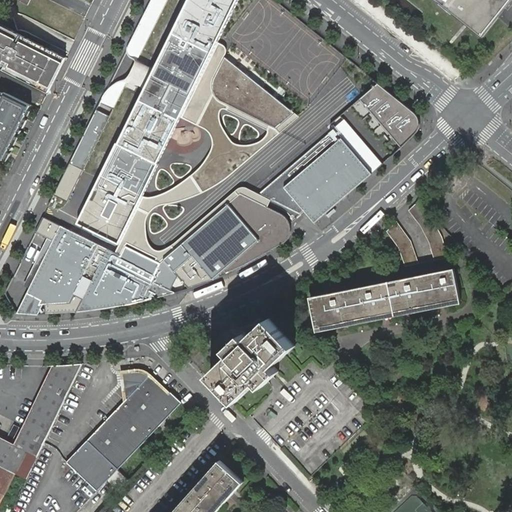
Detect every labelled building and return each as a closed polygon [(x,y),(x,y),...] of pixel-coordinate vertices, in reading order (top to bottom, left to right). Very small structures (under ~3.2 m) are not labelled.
[(189,0),(118,143),(159,163),(182,115),(216,47),(239,0),(189,0)] [(436,0),(482,37),(511,0),(436,0)] [(0,68),(49,92),(66,57),(0,24),(0,68)] [(224,179),(302,115),(216,47),(182,115),(201,122),(207,126),(212,132),(216,138),(214,146),(211,154),(206,163),(199,170),(193,176),(186,181),(175,188),(166,192),(159,194),(148,196),(143,195),(119,243),(118,251),(121,255),(128,241),(158,257),(165,256),(189,288),(211,280),(250,263),(288,246),(301,213),(263,194),(250,187),(244,185),(241,185),(238,187),(232,191),(168,247),(161,249),(151,246),(147,237),(146,222),(150,210),(161,203),(174,200),(189,196),(208,191),(224,179)] [(344,116),(355,92),(296,64),(285,87),(344,116)] [(418,115),(379,83),(361,98),(404,144),(420,129),(418,115)] [(25,119),(31,105),(26,102),(5,92),(1,100),(0,102),(0,157),(4,160),(8,152),(12,143),(16,136),(21,126),(25,119)] [(292,187),(348,140),(338,129),(263,194),(301,213),(304,214),(311,209),(292,187)] [(375,171),(348,140),(292,187),(311,209),(319,220),(375,171)] [(143,195),(159,163),(118,143),(78,223),(119,243),(143,195)] [(428,243),(434,260),(448,258),(442,237),(432,217),(419,201),(409,210),(420,225),(428,243)] [(405,266),(419,264),(411,241),(397,221),(387,231),(398,247),(405,266)] [(62,226),(29,291),(36,294),(68,229),(62,226)] [(29,291),(18,314),(20,314),(24,315),(27,315),(31,315),(34,315),(35,315),(40,304),(70,302),(75,294),(83,298),(76,313),(80,313),(85,312),(89,311),(94,311),(99,310),(104,309),(109,309),(114,308),(118,307),(123,306),(128,305),(133,304),(138,303),(143,302),(147,301),(152,300),(157,299),(162,297),(166,296),(171,295),(176,293),(177,293),(117,263),(121,255),(108,249),(68,229),(36,294),(29,291)] [(310,297),(317,331),(333,328),(461,303),(454,268),(328,293),(310,297)] [(274,366),(296,346),(269,318),(248,338),(243,333),(237,338),(227,349),(232,354),(210,374),(238,401),(258,381),(263,387),(268,381),(279,371),(274,366)] [(0,464),(16,473),(27,478),(50,431),(83,363),(82,363),(80,364),(78,363),(77,364),(75,364),(74,364),(72,364),(70,364),(69,364),(67,364),(65,365),(64,365),(62,365),(60,365),(59,365),(57,365),(56,365),(54,365),(15,445),(0,437),(0,464)] [(126,390),(127,400),(150,375),(147,374),(143,373),(136,372),(132,371),(126,372),(124,372),(124,380),(121,380),(122,390),(126,390)] [(127,400),(88,440),(119,469),(182,403),(172,392),(170,394),(150,375),(127,400)] [(119,469),(88,440),(67,462),(90,485),(87,488),(94,495),(109,479),(120,490),(130,480),(119,469)] [(174,511),(216,511),(244,481),(220,460),(186,499),(182,504),(174,511)] [(0,504),(16,473),(0,464),(0,504)]
